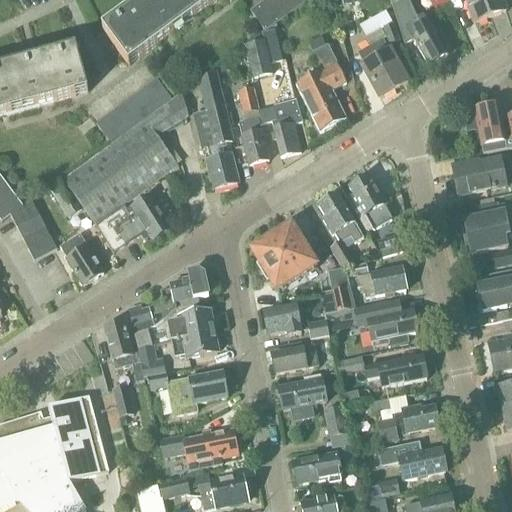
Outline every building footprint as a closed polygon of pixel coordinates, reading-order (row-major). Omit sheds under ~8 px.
[(182,29),(160,0),(146,0),(102,33),(128,69),(182,29)] [(160,0),(182,29),(222,0),(160,0)] [(284,21),(269,0),(259,8),(274,28),(284,21)] [(294,13),(283,0),(269,0),(284,21),(294,13)] [(283,0),(294,13),(305,5),(300,0),(283,0)] [(331,0),(334,11),(350,7),(348,0),(331,0)] [(422,23),(419,25),(409,2),(406,4),(403,0),(389,0),(393,10),(404,46),(412,42),(428,70),(448,58),(433,30),(428,33),(422,23)] [(463,0),(474,27),(490,21),(481,0),(463,0)] [(481,0),(490,21),(506,15),(499,0),(481,0)] [(274,28),(259,8),(249,15),(264,35),(274,28)] [(380,102),(407,87),(389,55),(388,55),(382,45),(385,43),(387,49),(400,44),(394,27),(381,32),(382,33),(365,42),(370,51),(357,58),(363,69),(362,69),(380,102)] [(262,37),(264,48),(245,53),(253,83),(273,78),(270,68),(282,65),(274,34),(262,37)] [(321,40),(309,46),(314,56),(326,50),(321,40)] [(320,137),(346,124),(331,94),(346,87),(327,50),(326,50),(314,56),(312,58),(322,76),(295,88),(320,137)] [(12,70),(24,114),(88,96),(77,52),(12,70)] [(0,120),(24,114),(12,70),(0,73),(0,120)] [(233,145),(225,110),(216,74),(199,86),(214,149),(207,151),(210,163),(205,165),(213,194),(238,188),(231,158),(229,159),(226,147),(233,145)] [(145,92),(160,112),(171,104),(156,84),(145,92)] [(145,92),(135,99),(150,120),(160,112),(145,92)] [(244,117),(258,114),(253,92),(238,96),(244,117)] [(140,127),(150,120),(135,99),(125,106),(140,127)] [(257,114),(259,123),(260,129),(273,126),(275,133),(274,133),(281,162),(301,157),(293,129),(302,126),(296,105),(257,114)] [(125,106),(115,113),(130,134),(140,127),(125,106)] [(474,115),(481,150),(482,157),(507,153),(505,146),(506,146),(499,110),(474,115)] [(121,141),(130,134),(115,113),(105,121),(121,141)] [(123,210),(177,170),(152,138),(165,128),(156,116),(63,184),(109,250),(138,233),(123,210)] [(121,141),(105,121),(96,128),(111,148),(121,141)] [(269,165),(260,129),(259,123),(239,128),(242,140),(249,170),(269,165)] [(459,201),(506,191),(500,163),(453,173),(459,201)] [(0,211),(15,200),(0,179),(0,211)] [(374,235),(393,224),(384,209),(387,207),(378,192),(375,193),(368,181),(349,192),(365,220),(366,220),(374,235)] [(67,222),(80,213),(62,186),(49,195),(67,222)] [(340,247),(342,247),(351,241),(354,246),(362,241),(337,199),(318,211),(325,223),(322,225),(332,241),(335,239),(339,246),(340,247)] [(15,200),(0,211),(0,221),(3,225),(12,219),(23,211),(15,200)] [(152,245),(171,233),(155,209),(150,201),(132,213),(137,220),(136,220),(152,245)] [(31,205),(23,211),(12,219),(16,228),(37,216),(31,205)] [(508,252),(505,240),(509,240),(503,216),(500,216),(498,208),(472,214),(474,222),(463,224),(470,260),(508,252)] [(42,225),(37,216),(16,228),(20,236),(42,225)] [(20,236),(24,245),(46,233),(42,225),(20,236)] [(276,295),(317,270),(291,229),(250,254),(276,295)] [(51,242),(46,233),(24,245),(28,254),(51,242)] [(83,291),(104,278),(95,265),(97,264),(88,250),(87,251),(79,239),(59,252),(67,263),(66,264),(83,291)] [(383,263),(406,256),(401,240),(378,248),(383,263)] [(340,247),(339,246),(329,251),(342,272),(347,271),(356,269),(342,247),(340,247)] [(511,253),(482,260),(485,275),(511,268),(511,253)] [(356,269),(347,271),(349,281),(378,274),(376,265),(356,269)] [(375,301),(405,295),(401,272),(355,282),(357,292),(363,291),(365,303),(375,301)] [(129,318),(135,335),(155,329),(163,323),(176,313),(175,307),(209,300),(204,279),(198,275),(187,277),(189,284),(170,288),(171,294),(160,296),(163,308),(129,318)] [(482,316),(507,311),(502,287),(511,284),(511,279),(511,275),(489,280),(490,289),(477,292),(482,316)] [(320,297),(324,318),(325,318),(349,313),(345,293),(320,297)] [(325,318),(324,318),(314,320),(316,329),(309,330),(307,321),(298,322),(296,310),(264,317),(268,341),(287,337),(288,340),(301,337),(301,336),(308,335),(310,345),(330,341),(325,318)] [(171,344),(213,336),(212,329),(214,326),(213,321),(210,320),(209,316),(179,322),(180,326),(168,328),(171,344)] [(388,344),(416,338),(412,316),(382,322),(373,324),(366,325),(372,351),(389,348),(388,344)] [(125,327),(104,332),(112,361),(113,361),(116,373),(135,368),(133,359),(134,359),(125,327)] [(147,333),(133,337),(137,354),(152,350),(147,333)] [(213,336),(171,344),(174,361),(186,359),(187,362),(217,357),(217,353),(219,351),(218,345),(215,344),(213,336)] [(495,375),(511,371),(511,341),(504,343),(505,346),(489,349),(495,375)] [(306,373),(318,371),(314,351),(303,353),(302,353),(272,358),(276,380),(306,374),(306,373)] [(148,382),(164,379),(162,369),(150,371),(150,366),(151,366),(148,352),(137,355),(145,383),(148,382)] [(338,379),(364,373),(362,361),(336,366),(338,379)] [(382,393),(426,384),(422,362),(365,373),(367,385),(380,382),(382,393)] [(194,409),(227,402),(226,399),(228,396),(227,390),(224,389),(221,377),(189,383),(189,385),(179,387),(184,410),(194,408),(194,409)] [(164,379),(148,382),(150,395),(168,392),(165,379),(164,379)] [(283,415),(326,407),(322,385),(279,393),(283,415)] [(511,389),(498,393),(502,414),(511,412),(511,389)] [(126,390),(113,393),(120,421),(133,417),(126,390)] [(0,511),(5,511),(16,508),(20,508),(23,511),(84,511),(69,486),(108,476),(88,401),(48,412),(50,421),(43,423),(41,416),(0,429),(0,445),(1,448),(0,448),(0,511)] [(389,403),(371,407),(373,417),(391,413),(389,403)] [(406,439),(438,432),(434,411),(420,414),(419,410),(401,414),(401,417),(391,419),(392,423),(376,427),(380,447),(397,443),(395,431),(404,430),(406,439)] [(511,412),(502,414),(507,436),(511,435),(511,412)] [(329,442),(346,438),(341,413),(325,416),(329,442)] [(202,443),(196,444),(184,447),(189,470),(207,466),(207,467),(237,461),(236,458),(239,456),(238,449),(234,448),(232,437),(212,441),(211,437),(201,439),(202,443)] [(163,464),(187,459),(183,442),(159,446),(163,464)] [(345,465),(353,464),(351,451),(342,453),(345,465)] [(398,463),(395,451),(379,454),(382,468),(398,465),(398,463)] [(413,483),(445,476),(441,454),(410,460),(411,461),(398,463),(398,465),(402,485),(413,483)] [(329,487),(340,485),(337,472),(339,471),(336,457),(325,460),(325,459),(293,465),(298,489),(328,483),(329,487)] [(214,511),(219,511),(247,506),(246,502),(248,500),(247,494),(243,492),(241,481),(210,487),(210,489),(198,491),(201,505),(213,502),(214,511)] [(158,491),(161,506),(188,500),(184,485),(158,491)] [(381,500),(397,497),(395,485),(379,488),(381,500)] [(158,491),(157,489),(138,493),(141,511),(162,511),(161,506),(158,491)] [(452,511),(450,499),(420,506),(404,509),(404,511),(452,511)] [(302,511),(344,511),(342,502),(333,503),(333,500),(301,506),(302,511)]
